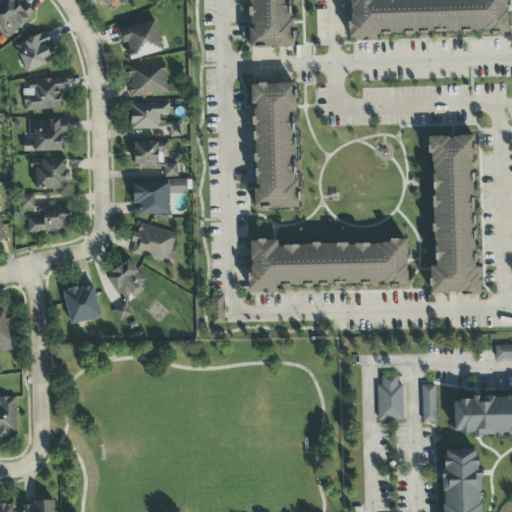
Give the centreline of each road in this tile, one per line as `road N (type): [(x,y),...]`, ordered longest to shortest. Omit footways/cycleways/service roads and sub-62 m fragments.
road 1 (residential): [(67,0),(100,77),(101,240)]
road 2 (residential): [(28,271),(39,461)]
